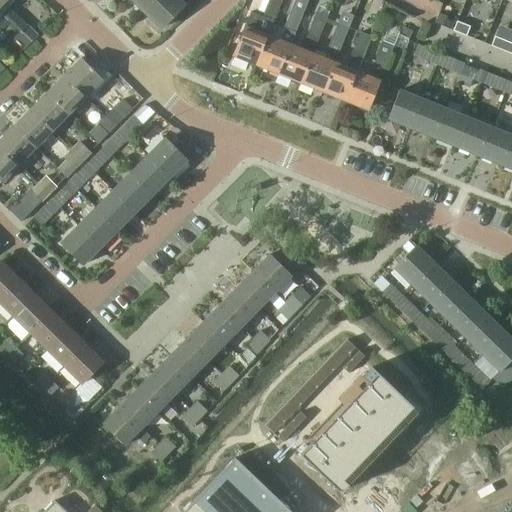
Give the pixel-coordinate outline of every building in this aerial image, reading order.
[(20,33),(31,44),(39,35),(28,24),(27,25),(7,5),(12,0),(0,0),(0,12),(20,32),(20,33)] [(133,0),(143,10),(153,0),(133,0)] [(176,0),(153,0),(143,10),(161,28),(182,6),(176,0)] [(245,26),(233,55),(255,64),(267,35),(268,35),(273,21),(281,0),(268,0),(262,16),(250,12),(245,26)] [(296,29),(304,9),(293,4),(285,25),(296,29)] [(316,13),(307,34),(318,39),(327,18),(329,11),(318,6),(316,13)] [(443,26),(447,16),(438,13),(435,22),(443,26)] [(467,36),(471,26),(458,21),(454,30),(467,36)] [(337,22),(329,43),(340,48),(349,27),(337,22)] [(349,56),(359,29),(350,26),(340,53),(349,56)] [(400,34),(409,38),(412,30),(403,26),(400,34)] [(357,71),(345,100),(368,110),(380,80),(379,80),(385,66),(393,45),(395,45),(400,32),(388,27),(383,41),(382,41),(374,61),(372,65),(361,60),(357,71)] [(360,31),(352,52),(363,57),(371,36),(360,31)] [(24,51),(31,44),(20,33),(12,40),(24,51)] [(290,44),(278,74),(300,82),(312,53),(318,39),(307,34),(301,48),(290,44)] [(267,35),(255,64),(278,74),(290,44),(268,35),(267,35)] [(504,51),(508,42),(495,36),(492,46),(504,51)] [(312,53),(300,82),(322,91),(334,62),(340,48),(329,43),(323,57),(312,53)] [(418,44),(413,56),(436,65),(441,53),(437,52),(418,44)] [(334,62),(322,91),(345,100),(357,71),(361,60),(363,57),(352,52),(346,66),(334,62)] [(441,53),(436,65),(459,74),(464,62),(460,61),(441,53)] [(63,76),(85,97),(102,80),(80,58),(63,76)] [(464,62),(459,74),(483,84),(487,72),(483,70),(464,62)] [(487,72),(483,84),(505,93),(510,81),(505,79),(487,72)] [(68,114),(85,97),(63,76),(46,93),(68,114)] [(413,128),(423,101),(399,91),(388,118),(413,128)] [(52,131),(68,114),(46,93),(30,109),(52,131)] [(105,117),(116,128),(134,109),(123,98),(105,117)] [(436,138),(446,110),(423,101),(413,128),(436,138)] [(35,148),(52,131),(30,109),(13,126),(35,148)] [(460,147),(470,120),(446,110),(436,138),(460,147)] [(135,115),(121,129),(130,138),(143,124),(135,115)] [(108,135),(116,128),(105,117),(97,124),(108,135)] [(482,156),(492,129),(470,120),(460,147),(482,156)] [(492,129),(482,156),(507,166),(511,151),(511,127),(506,125),(503,133),(492,129)] [(0,146),(18,165),(35,148),(13,126),(0,139),(0,146)] [(121,129),(104,146),(112,155),(120,148),(130,138),(121,129)] [(150,154),(148,157),(169,178),(171,175),(186,160),(165,139),(150,154)] [(72,150),(83,161),(91,153),(80,142),(72,150)] [(0,180),(1,182),(18,165),(0,146),(0,180)] [(104,146),(87,163),(96,172),(112,155),(104,146)] [(75,169),(83,161),(72,150),(64,158),(65,159),(75,169)] [(148,157),(130,174),(152,195),(169,178),(148,157)] [(87,163),(69,181),(78,190),(83,196),(89,190),(84,184),(96,172),(87,163)] [(130,174),(114,191),(134,212),(152,195),(130,174)] [(38,184),(49,195),(58,186),(47,176),(38,184)] [(69,181),(51,199),(61,208),(70,218),(75,212),(66,203),(78,190),(69,181)] [(30,192),(41,203),(49,195),(38,184),(30,192)] [(113,192),(96,209),(116,230),(134,212),(114,191),(113,192)] [(51,199),(34,217),(43,226),(61,208),(51,199)] [(96,209),(78,226),(100,247),(116,230),(96,209)] [(78,226),(61,244),(82,265),(100,247),(78,226)] [(412,283),(433,263),(415,246),(395,267),(412,283)] [(253,272),(275,293),(275,292),(282,285),(291,276),(270,254),(253,272)] [(0,261),(0,296),(18,279),(0,261)] [(430,301),(451,281),(433,263),(412,283),(430,301)] [(392,303),(402,294),(378,270),(369,280),(392,303)] [(268,299),(275,293),(253,272),(236,288),(258,310),(268,299)] [(18,279),(0,296),(0,304),(12,317),(33,295),(18,279)] [(448,319),(468,298),(451,281),(430,301),(448,319)] [(241,327),(258,310),(236,288),(219,306),(241,327)] [(287,320),(295,312),(285,302),(275,292),(275,293),(268,299),(278,309),(277,310),(287,320)] [(410,320),(419,311),(402,294),(392,303),(410,320)] [(33,295),(12,317),(30,334),(52,313),(33,295)] [(292,295),(285,302),(295,312),(302,305),(292,295)] [(466,336),(486,315),(468,298),(448,319),(466,336)] [(224,344),(241,327),(219,306),(202,323),(224,344)] [(410,320),(429,339),(438,329),(419,311),(410,320)] [(52,313),(30,334),(47,351),(69,330),(52,313)] [(483,353),(504,332),(486,315),(466,336),(483,353)] [(207,361),(224,344),(202,323),(185,340),(207,361)] [(447,356),(456,347),(438,329),(429,339),(447,356)] [(69,330),(47,351),(64,368),(85,346),(69,330)] [(252,338),(263,349),(271,341),(260,330),(252,338)] [(511,340),(504,332),(483,353),(499,369),(492,377),(502,388),(511,378),(511,340)] [(256,357),(263,349),(252,338),(245,346),(256,357)] [(0,351),(6,358),(17,347),(9,339),(0,348),(0,351)] [(273,434),(356,347),(347,339),(265,425),(273,434)] [(191,378),(207,361),(185,340),(169,356),(191,378)] [(85,346),(64,368),(81,385),(102,363),(85,346)] [(17,347),(6,358),(14,366),(25,355),(17,347)] [(464,373),(473,363),(456,347),(447,356),(464,373)] [(342,368),(349,374),(363,358),(365,356),(359,350),(342,368)] [(175,394),(191,378),(169,356),(153,372),(175,394)] [(482,391),(489,384),(491,381),(473,363),(464,373),(482,391)] [(221,373),(232,384),(240,376),(229,366),(221,373)] [(372,369),(291,447),(331,488),(412,410),(372,369)] [(41,391),(52,380),(43,372),(33,383),(41,391)] [(157,412),(175,394),(153,372),(136,390),(157,412)] [(213,381),(224,392),(232,384),(221,373),(213,381)] [(52,380),(41,391),(49,398),(60,388),(52,380)] [(142,428),(157,412),(136,390),(120,406),(142,428)] [(190,408),(201,418),(208,411),(197,401),(190,408)] [(151,437),(142,428),(120,406),(102,425),(124,446),(134,435),(144,444),(151,437)] [(192,427),(201,418),(190,408),(182,417),(192,427)] [(285,440),(307,417),(301,411),(276,437),(283,443),(285,440)] [(158,444),(169,455),(176,447),(166,436),(158,444)] [(161,463),(169,455),(158,444),(150,452),(161,463)] [(0,453),(0,472),(9,463),(0,453)] [(73,511),(55,494),(38,511),(289,511),(231,456),(177,511),(73,511)]
